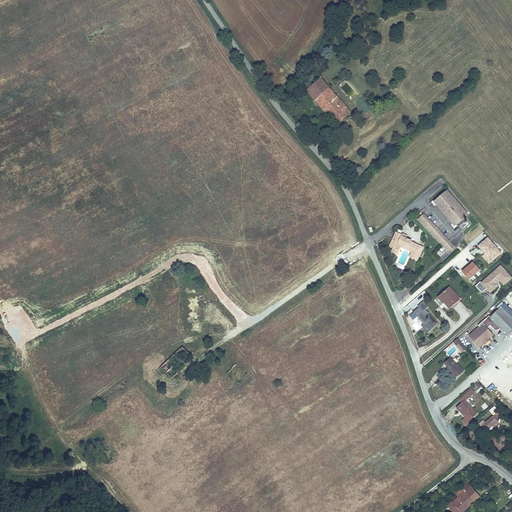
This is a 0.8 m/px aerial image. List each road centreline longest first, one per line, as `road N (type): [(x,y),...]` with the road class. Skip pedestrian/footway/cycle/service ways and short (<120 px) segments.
road 1 (unclassified): [(511,481),(453,441),(350,197),(202,0)]
road 2 (unknown): [(368,242),(214,346)]
